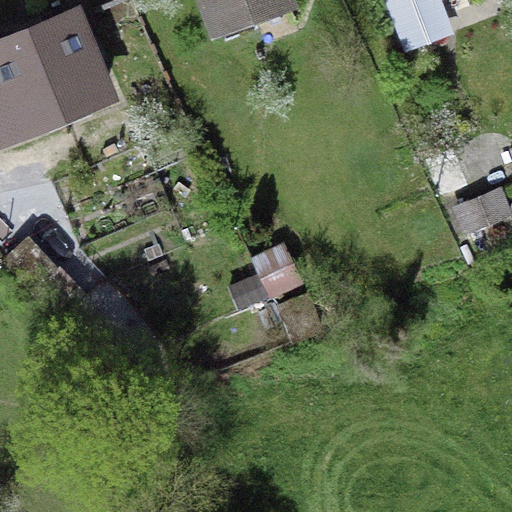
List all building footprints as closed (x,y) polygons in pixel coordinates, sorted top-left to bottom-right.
[(201,0),(214,33),(284,7),(281,0),(201,0)] [(0,137),(102,95),(70,17),(0,46),(0,137)] [(504,215),(495,192),(456,208),(465,230),(504,215)] [(133,359),(97,316),(51,269),(0,209),(0,256),(29,290),(75,337),(115,376),(133,359)] [(188,314),(211,305),(203,285),(181,294),(188,314)] [(286,341),(314,329),(302,298),(274,309),(286,341)]
